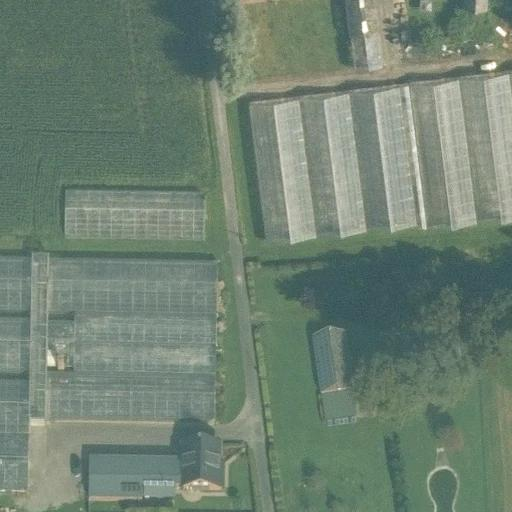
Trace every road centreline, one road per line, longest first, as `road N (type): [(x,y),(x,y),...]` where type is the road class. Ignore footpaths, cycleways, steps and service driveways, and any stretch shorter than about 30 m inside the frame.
road 1 (track): [(268,511),(206,0)]
road 2 (track): [(387,0),(395,69),(219,96)]
road 3 (track): [(258,433),(55,444)]
